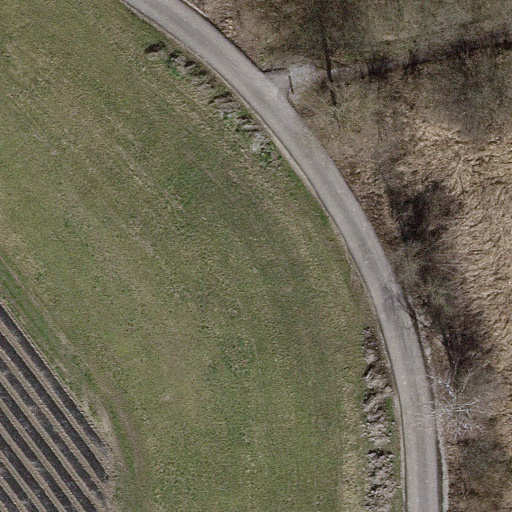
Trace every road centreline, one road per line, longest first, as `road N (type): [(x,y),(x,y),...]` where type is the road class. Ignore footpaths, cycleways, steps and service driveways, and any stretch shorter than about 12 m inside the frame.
road 1 (track): [(407,511),(404,374),(347,199),(263,100)]
road 2 (track): [(511,28),(263,100)]
road 3 (track): [(263,100),(138,0)]
